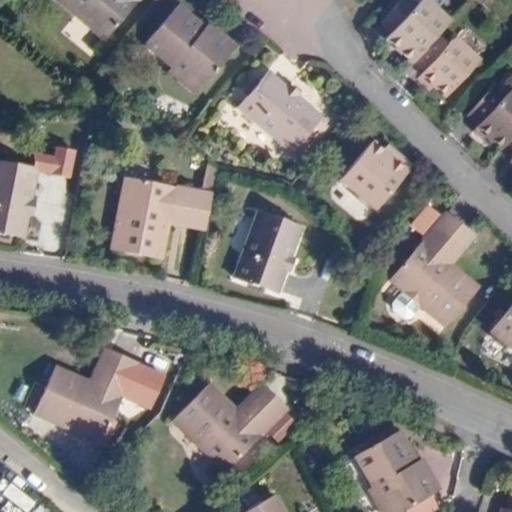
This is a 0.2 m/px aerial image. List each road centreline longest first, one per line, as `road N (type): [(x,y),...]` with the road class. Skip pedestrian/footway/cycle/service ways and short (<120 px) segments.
road 1 (residential): [(485,416),(268,328),(0,272)]
road 2 (residential): [(273,0),(511,227)]
